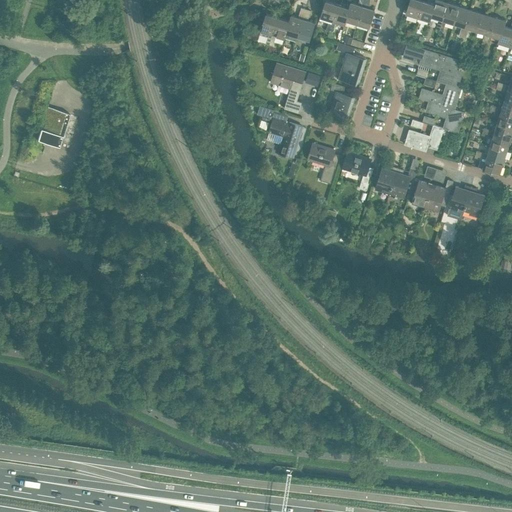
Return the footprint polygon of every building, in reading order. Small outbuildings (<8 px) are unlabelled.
[(326,30),(330,32),(338,4),(326,0),(321,17),(320,16),(319,20),(328,23),(326,30)] [(357,23),(364,0),(359,0),(358,4),(351,2),(349,7),(346,19),(357,23)] [(369,27),(375,9),(367,7),(369,0),(364,0),(357,23),(369,27)] [(418,17),(422,0),(410,0),(406,14),(418,17)] [(422,0),(418,17),(430,21),(431,16),(431,15),(435,4),(434,4),(428,2),(428,0),(422,0)] [(436,29),(439,30),(448,2),(441,0),(435,0),(434,4),(435,4),(431,15),(431,16),(439,18),(436,29)] [(454,23),(459,6),(448,2),(439,30),(443,31),(446,20),(454,23)] [(346,19),(349,7),(338,4),(330,32),(333,33),(336,22),(344,25),(346,19)] [(462,37),(471,9),(459,6),(454,23),(462,25),(459,36),(462,37)] [(301,8),(298,17),(291,15),(290,20),(285,38),(296,41),(298,36),(306,9),(301,8)] [(309,40),(315,22),(308,20),(311,10),(306,9),(298,36),(309,40)] [(477,30),(482,13),(471,9),(462,37),(466,38),(469,27),(477,30)] [(269,45),(278,17),(266,13),(260,34),(268,37),(266,44),(269,45)] [(485,44),(494,16),(482,13),(477,30),(485,32),(482,43),(485,44)] [(500,37),(504,25),(506,20),(494,16),(485,44),(489,45),(492,34),(500,37)] [(290,20),(278,17),(269,45),(273,46),(276,35),(285,38),(290,20)] [(510,46),(511,38),(511,22),(511,27),(504,25),(500,37),(498,42),(510,46)] [(359,84),(367,59),(368,60),(369,59),(353,54),(355,48),(338,43),(336,49),(346,52),(338,78),(337,77),(337,78),(362,86),(362,85),(359,84)] [(461,72),(456,70),(460,60),(419,47),(416,56),(421,58),(419,63),(440,70),(437,80),(456,86),(461,72)] [(301,91),(304,81),(307,71),(277,62),(271,82),(281,85),(291,88),(284,108),(299,113),(302,102),(298,101),(301,91)] [(427,77),(429,71),(418,68),(416,74),(426,77),(427,77)] [(511,89),(511,76),(509,85),(498,82),(497,85),(511,89)] [(426,77),(424,83),(435,87),(437,81),(437,80),(427,77),(426,77)] [(461,88),(456,86),(437,80),(437,81),(446,84),(443,94),(422,88),(419,98),(429,101),(455,109),(461,88)] [(349,119),(355,96),(343,93),(345,86),(333,83),(331,90),(336,91),(330,113),(349,119)] [(511,89),(497,85),(496,89),(506,92),(504,100),(511,102),(511,89)] [(511,114),(511,102),(504,100),(502,108),(491,104),(490,108),(511,114)] [(458,133),(464,112),(455,109),(429,101),(426,111),(446,117),(443,128),(458,133)] [(259,105),(257,114),(263,115),(262,118),(263,120),(269,122),(271,121),(272,118),(273,119),(267,139),(281,143),(279,152),(280,152),(279,155),(286,158),(287,155),(293,157),(299,138),(298,137),(300,133),(301,132),(303,126),(287,121),(289,114),(259,105)] [(47,106),(36,140),(59,146),(69,149),(79,116),(69,113),(47,106)] [(511,127),(511,114),(490,108),(489,111),(499,115),(497,123),(511,127)] [(433,125),(435,119),(424,115),(423,121),(422,122),(424,122),(433,125)] [(422,128),(424,122),(422,122),(423,121),(413,118),(411,125),(422,128)] [(510,139),(511,134),(511,127),(497,123),(494,131),(484,127),(483,131),(510,139)] [(443,128),(433,125),(430,136),(410,129),(405,144),(426,150),(427,146),(437,149),(443,128)] [(507,151),(510,139),(483,131),(482,134),(492,138),(490,145),(507,151)] [(331,157),(334,149),(314,143),(309,159),(325,165),(320,180),(331,183),(338,159),(331,157)] [(503,163),(507,151),(490,145),(487,154),(477,150),(476,154),(503,163)] [(372,173),(374,168),(367,166),(369,158),(349,151),(345,168),(364,174),(361,182),(368,184),(372,173)] [(500,174),(503,163),(476,154),(474,157),(480,159),(478,167),(500,174)] [(389,192),(397,167),(391,165),(390,169),(378,166),(375,174),(379,176),(376,188),(389,192),(388,194),(389,194),(389,192)] [(411,185),(413,179),(416,169),(410,167),(408,175),(403,173),(404,169),(397,167),(389,192),(403,196),(407,184),(411,185)] [(425,205),(432,185),(432,183),(432,182),(431,184),(419,181),(419,179),(419,178),(418,180),(413,179),(411,185),(408,194),(413,196),(412,201),(425,205),(422,214),(425,205)] [(445,206),(449,193),(451,184),(453,180),(447,179),(444,188),(432,185),(425,205),(438,209),(440,204),(445,206)] [(463,211),(471,186),(464,184),(463,188),(451,184),(449,193),(453,194),(449,207),(463,211)] [(485,204),(488,195),(476,192),(477,188),(471,186),(463,211),(477,216),(481,203),(485,204)]
